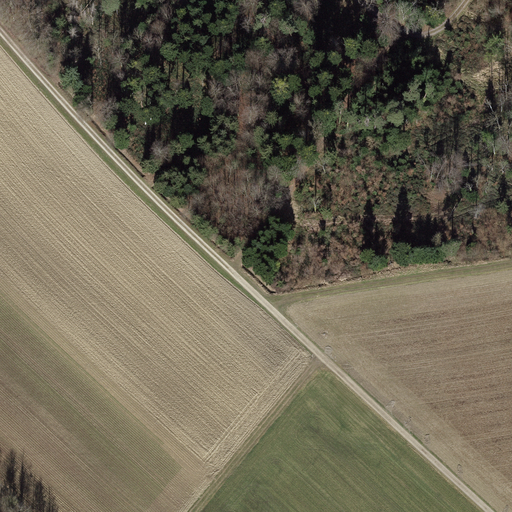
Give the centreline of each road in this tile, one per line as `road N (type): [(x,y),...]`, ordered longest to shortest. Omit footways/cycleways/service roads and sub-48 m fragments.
road 1 (track): [(490,511),(151,193),(0,28)]
road 2 (track): [(232,271),(399,30)]
road 3 (track): [(266,304),(511,263)]
road 4 (track): [(198,511),(323,359)]
